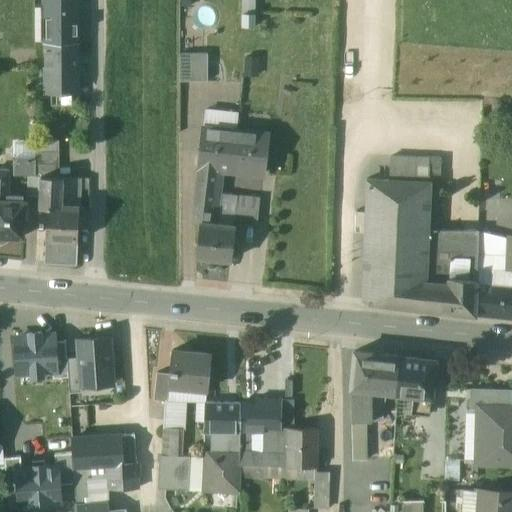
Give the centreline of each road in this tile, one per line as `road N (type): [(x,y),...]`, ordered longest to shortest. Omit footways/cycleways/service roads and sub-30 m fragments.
road 1 (secondary): [(511,340),(96,298)]
road 2 (residential): [(96,298),(97,0)]
